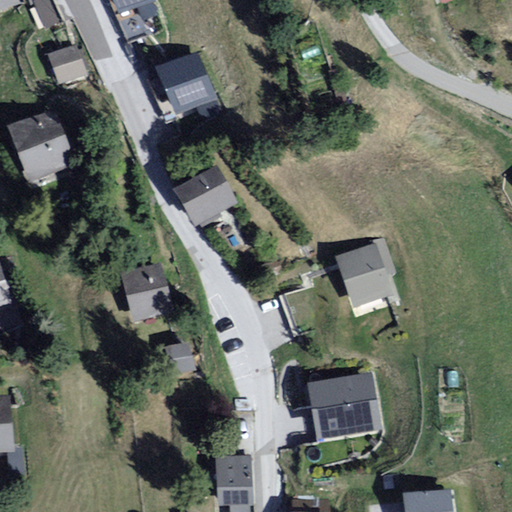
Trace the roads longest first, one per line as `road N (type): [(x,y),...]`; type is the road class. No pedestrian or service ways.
road 1 (residential): [(264,511),(262,377),(251,331),(179,214),(75,0)]
road 2 (residential): [(364,0),(406,62),(511,112)]
